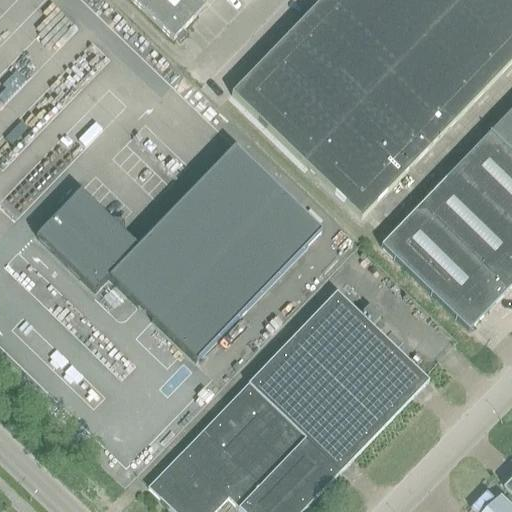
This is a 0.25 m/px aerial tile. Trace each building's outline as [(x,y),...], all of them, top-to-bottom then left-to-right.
[(128,0),(173,43),(176,40),(180,43),(187,36),(183,33),(214,0),(128,0)] [(511,66),(511,0),(325,0),(230,100),(361,225),(511,66)] [(98,71),(107,62),(91,48),(83,57),(98,71)] [(44,95),(58,111),(89,82),(74,67),(44,95)] [(511,112),(415,213),(381,248),(469,333),(511,287),(511,112)] [(79,194),(36,239),(95,295),(108,281),(196,365),(320,235),(232,151),(138,250),(79,194)] [(336,295),(148,491),(169,511),(217,511),(228,501),(239,511),(304,511),(428,383),(424,379),(371,328),(380,319),(368,308),(359,317),(336,295)] [(511,511),(511,504),(504,497),(490,511),(511,511)]
